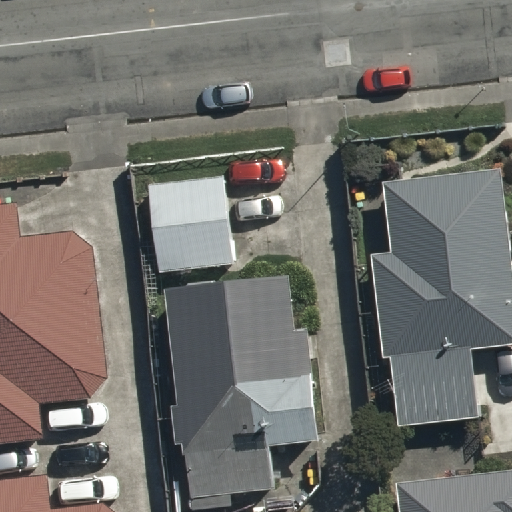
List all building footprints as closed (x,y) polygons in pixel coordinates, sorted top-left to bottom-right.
[(239,257),(229,169),(153,178),(163,266),(239,257)] [(390,191),(397,262),(378,264),(390,366),(397,365),(404,435),(485,426),(477,356),(511,352),(511,222),(507,178),(390,191)] [(23,209),(0,211),(0,450),(51,444),(47,410),(98,404),(117,385),(101,252),(79,238),(27,244),(23,209)] [(297,287),(173,301),(193,470),(317,455),(297,287)] [(405,511),(511,511),(511,479),(403,491),(405,511)] [(56,511),(53,483),(0,488),(0,511),(109,511),(103,511),(56,511)]
